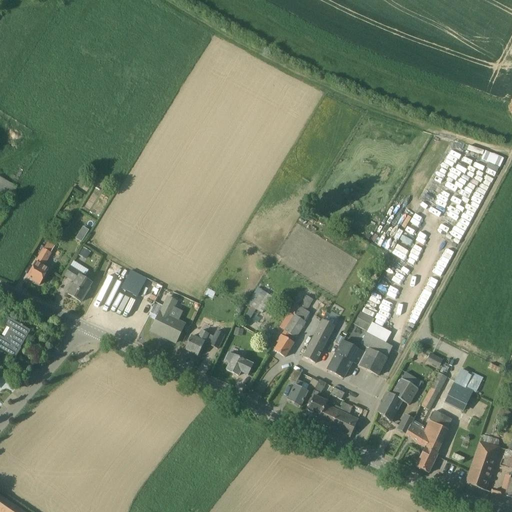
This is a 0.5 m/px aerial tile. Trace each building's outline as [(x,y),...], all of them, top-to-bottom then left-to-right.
[(488,163),(500,167),(504,159),(485,151),(481,160),(488,163)] [(16,186),(0,177),(0,200),(6,204),(16,186)] [(81,243),(85,237),(79,233),(76,239),(81,243)] [(39,286),(49,269),(43,266),(55,246),(48,242),(27,278),(39,286)] [(83,248),(79,256),(86,260),(91,252),(83,248)] [(81,303),(93,284),(83,278),(85,274),(71,265),(64,276),(75,283),(68,295),(81,303)] [(163,287),(147,279),(131,271),(129,275),(119,270),(112,285),(154,305),(163,287)] [(272,297),(257,288),(247,304),(263,313),(272,297)] [(305,295),(299,307),(306,312),(313,300),(305,295)] [(170,316),(177,301),(168,297),(160,313),(160,312),(150,331),(151,332),(152,331),(167,338),(166,339),(175,344),(185,323),(170,316)] [(374,328),(384,331),(391,306),(381,303),(374,328)] [(295,339),(306,323),(293,315),(283,332),(284,332),(281,336),(279,340),(275,345),(277,346),(274,351),(285,358),(296,340),(295,339)] [(23,326),(21,325),(7,317),(3,325),(10,329),(4,339),(0,336),(0,348),(15,358),(20,349),(19,349),(21,345),(23,341),(24,342),(29,331),(22,327),(23,326)] [(354,325),(367,332),(371,326),(357,318),(354,325)] [(315,364),(320,355),(335,326),(322,320),(303,357),(315,364)] [(350,327),(345,341),(356,344),(360,331),(350,327)] [(241,337),(243,329),(235,328),(234,335),(241,337)] [(198,357),(209,334),(201,330),(197,339),(191,336),(184,350),(198,357)] [(378,376),(382,368),(393,347),(366,333),(357,349),(342,342),(327,370),(343,379),(352,363),(378,376)] [(232,345),(229,351),(239,355),(242,350),(232,345)] [(248,376),(254,365),(229,352),(224,362),(229,365),(226,371),(238,376),(240,372),(248,376)] [(443,360),(437,357),(433,365),(439,368),(443,360)] [(301,374),(295,371),(290,381),(296,384),(294,386),(287,401),(300,407),(303,401),(307,403),(316,382),(309,379),(305,388),(301,387),(303,383),(298,380),(301,374)] [(419,407),(429,412),(448,378),(438,372),(419,407)] [(419,390),(410,385),(401,380),(394,391),(392,395),(388,393),(377,413),(390,423),(403,402),(409,405),(419,390)] [(322,391),(326,384),(319,381),(318,383),(316,382),(307,403),(310,405),(308,411),(319,417),(320,417),(327,402),(319,398),(317,397),(319,393),(321,394),(322,391)] [(464,410),(473,391),(454,382),(443,404),(463,414),(464,410)] [(331,395),(341,400),(344,394),(334,389),(331,395)] [(342,403),(340,408),(327,402),(320,417),(319,417),(317,423),(331,429),(342,403)] [(349,438),(362,410),(352,406),(352,408),(342,403),(331,429),(349,438)] [(429,474),(433,465),(449,431),(446,429),(452,420),(435,411),(425,429),(413,422),(406,435),(405,437),(425,449),(416,468),(429,474)] [(406,435),(413,422),(411,421),(412,420),(405,416),(397,430),(406,435)] [(497,446),(498,444),(499,440),(483,435),(466,485),(485,491),(500,447),(497,446)] [(505,497),(511,498),(511,442),(510,442),(508,450),(505,450),(500,467),(511,469),(511,479),(510,479),(505,497)] [(22,511),(0,496),(0,511),(22,511)]
